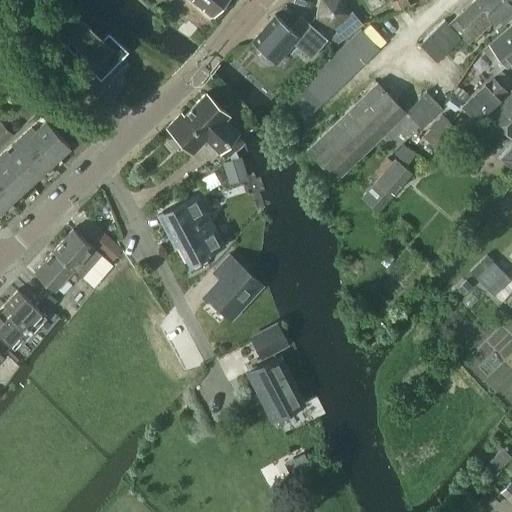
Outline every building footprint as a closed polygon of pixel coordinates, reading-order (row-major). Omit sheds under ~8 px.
[(191,0),(195,4),(197,1),(211,13),(222,0),(191,0)] [(319,0),(315,17),(333,27),(337,31),(332,37),(335,40),(336,40),(338,43),(362,23),(350,10),(346,13),(342,0),(319,0)] [(406,0),(397,0),(391,2),(394,8),(408,3),(406,0)] [(444,19),(403,60),(420,78),(437,61),(463,36),(469,42),(496,16),(504,24),(511,16),(511,0),(474,0),(450,24),(444,19)] [(102,39),(73,11),(59,25),(62,28),(55,35),(101,79),(128,51),(108,32),(102,39)] [(275,14),(252,41),(261,49),(259,56),(268,64),(275,62),(276,62),(293,43),(311,58),(328,39),(301,15),(290,27),(275,14)] [(511,24),(483,48),(496,65),(491,70),(494,74),(478,88),(479,88),(464,102),(474,112),(465,120),(471,126),(484,113),(486,109),(506,91),(492,76),(502,68),(510,61),(511,59),(511,24)] [(308,79),(286,99),(305,117),(379,47),(361,28),(308,79)] [(442,107),(427,91),(406,112),(377,81),(306,149),(335,179),(381,135),(393,146),(416,124),(420,128),(442,107)] [(457,94),(456,95),(464,101),(469,95),(461,88),(457,94)] [(511,90),(488,116),(511,137),(511,142),(498,157),(511,171),(511,90)] [(181,113),(167,127),(193,152),(206,139),(219,153),(239,133),(225,119),(229,115),(206,93),(184,115),(181,113)] [(452,93),(445,104),(450,108),(458,106),(461,101),(452,93)] [(423,134),(441,151),(460,130),(442,114),(423,134)] [(45,119),(25,137),(50,165),(70,146),(45,119)] [(0,143),(11,133),(0,120),(0,143)] [(25,137),(5,155),(30,182),(50,165),(25,137)] [(239,137),(221,154),(226,159),(229,156),(235,151),(242,146),(245,143),(246,143),(245,142),(244,141),(239,137)] [(231,161),(222,164),(225,175),(243,170),(239,159),(235,151),(229,156),(231,161)] [(5,155),(0,159),(0,188),(11,200),(30,182),(5,155)] [(376,180),(392,194),(413,170),(397,156),(376,180)] [(0,209),(11,200),(0,188),(0,209)] [(178,232),(182,240),(179,242),(190,263),(225,244),(197,193),(163,211),(175,234),(178,232)] [(73,228),(54,249),(73,267),(82,275),(102,254),(73,228)] [(104,235),(96,244),(112,259),(120,250),(104,235)] [(73,267),(54,249),(34,271),(54,289),(73,267)] [(486,253),(469,270),(494,296),(511,279),(486,253)] [(208,297),(231,317),(262,284),(228,254),(213,270),(224,280),(208,297)] [(466,280),(458,288),(463,293),(471,285),(466,280)] [(0,314),(0,334),(14,347),(23,338),(19,334),(27,326),(33,331),(47,316),(18,289),(4,304),(7,307),(0,314)] [(49,293),(43,301),(50,308),(57,300),(49,293)] [(277,323),(252,336),(262,356),(287,343),(277,323)] [(279,356),(248,372),(273,418),(304,402),(279,356)] [(502,448),(481,470),(490,478),(511,457),(502,448)] [(501,492),(511,502),(511,483),(510,482),(501,492)]
